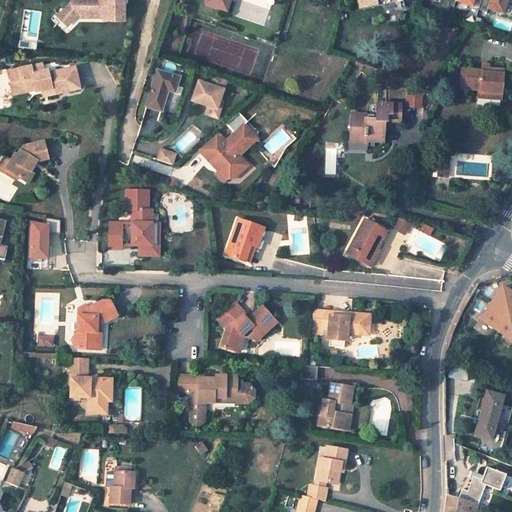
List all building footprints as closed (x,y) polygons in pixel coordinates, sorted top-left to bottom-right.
[(123,19),(123,0),(125,0),(124,0),(69,0),(70,3),(62,13),(71,21),(79,13),(80,13),(80,15),(102,15),(102,18),(102,19),(123,19)] [(205,0),(204,5),(224,12),(228,1),(225,0),(205,0)] [(357,0),(359,9),(376,6),(375,0),(357,0)] [(480,0),(478,8),(477,10),(485,12),(486,9),(502,14),(505,0),(480,0)] [(71,21),(62,13),(57,18),(67,26),(71,21)] [(37,91),(51,87),(52,90),(68,86),(69,91),(81,88),(76,66),(49,72),(48,68),(43,69),(42,64),(9,71),(12,86),(23,84),(24,89),(36,86),(37,91)] [(486,70),(459,68),(458,89),(474,90),(473,98),(499,100),(501,69),(486,69),(486,70)] [(175,81),(152,73),(141,110),(157,116),(164,93),(170,94),(175,81)] [(215,111),(224,82),(212,78),(209,87),(196,83),(190,103),(215,111)] [(422,98),(408,97),(408,111),(422,112),(422,98)] [(397,132),(399,109),(375,107),(374,119),(352,117),(350,139),(366,140),(366,145),(380,146),(380,132),(397,132)] [(209,160),(221,171),(216,176),(223,183),(233,173),(242,174),(249,167),(240,157),(239,153),(246,146),(235,135),(226,143),(216,132),(196,150),(207,162),(209,160)] [(350,139),(349,147),(366,149),(366,145),(366,140),(350,139)] [(12,163),(7,170),(17,178),(24,183),(35,167),(34,166),(37,162),(38,163),(39,164),(49,162),(45,144),(24,149),(19,157),(17,156),(12,163)] [(157,148),(155,161),(172,164),(174,151),(157,148)] [(7,170),(12,163),(6,158),(0,165),(0,170),(15,181),(17,178),(7,170)] [(448,176),(448,161),(439,161),(439,176),(448,176)] [(151,226),(151,210),(148,210),(148,195),(128,194),(127,213),(132,213),(131,248),(138,248),(150,248),(151,226)] [(411,225),(400,220),(393,234),(404,239),(411,225)] [(264,230),(237,221),(224,257),(243,263),(249,248),(256,251),(264,230)] [(385,234),(363,222),(343,257),(360,266),(368,251),(374,254),(385,234)] [(109,223),(108,249),(121,250),(121,223),(109,223)] [(137,258),(158,258),(159,226),(151,226),(150,248),(138,248),(137,258)] [(250,266),(256,251),(249,248),(243,263),(250,266)] [(360,266),(368,271),(377,256),(374,254),(368,251),(360,266)] [(511,334),(511,291),(503,286),(483,315),(511,334)] [(91,349),(96,349),(97,325),(103,325),(119,313),(109,301),(100,308),(93,310),(82,312),(82,317),(78,317),(78,337),(70,341),(76,349),(91,349)] [(226,320),(219,326),(223,331),(218,349),(234,353),(239,338),(248,330),(251,334),(257,340),(274,324),(260,308),(247,320),(244,322),(240,317),(242,315),(233,304),(221,315),(226,320)] [(345,320),(327,318),(327,315),(310,312),(308,336),(320,336),(321,330),(326,331),(325,348),(340,349),(341,344),(345,344),(345,338),(359,339),(365,332),(367,319),(345,317),(345,320)] [(214,321),(219,326),(226,320),(221,315),(214,321)] [(248,330),(239,338),(242,341),(251,334),(248,330)] [(88,415),(100,415),(101,400),(111,400),(111,394),(112,380),(90,380),(87,380),(88,360),(71,360),(69,400),(89,400),(88,415)] [(448,376),(460,379),(463,370),(451,366),(448,376)] [(205,420),(205,400),(191,400),(191,396),(191,391),(201,391),(205,396),(225,398),(225,395),(234,395),(238,399),(248,400),(254,395),(254,388),(249,381),(241,380),(241,375),(236,375),(236,371),(226,371),(226,374),(204,374),(194,374),(193,370),(174,370),(174,391),(190,391),(189,419),(193,424),(200,424),(205,420)] [(327,428),(345,432),(347,419),(350,419),(351,410),(352,399),(350,398),(351,390),(331,388),(327,407),(323,407),(323,409),(321,417),(329,419),(327,428)] [(191,391),(191,396),(191,400),(205,400),(205,396),(201,391),(191,391)] [(173,393),(161,392),(160,403),(173,404),(174,396),(173,393)] [(501,399),(488,396),(477,437),(491,441),(501,399)] [(33,433),(36,428),(12,422),(10,428),(33,433)] [(112,425),(112,433),(127,434),(127,429),(123,426),(112,425)] [(51,444),(54,444),(55,440),(48,437),(43,445),(50,448),(51,444)] [(192,449),(199,457),(204,453),(198,445),(192,449)] [(340,489),(345,470),(349,471),(352,458),(332,454),(329,466),(323,465),(321,473),(324,473),(322,485),(340,489)] [(12,469),(22,473),(30,467),(27,461),(12,469)] [(6,482),(16,486),(22,473),(12,469),(6,482)] [(499,491),(505,476),(486,469),(481,481),(484,482),(493,486),(492,489),(499,491)] [(132,475),(111,474),(110,490),(106,490),(105,505),(125,508),(126,497),(129,497),(132,475)] [(484,482),(481,481),(472,477),(467,493),(461,491),(458,500),(477,506),(485,486),(483,486),(484,482)] [(59,493),(66,495),(70,485),(63,482),(59,493)] [(327,492),(312,489),(310,500),(318,502),(325,503),(327,492)] [(316,511),(318,502),(310,500),(304,498),(296,496),(291,511),(316,511)] [(458,500),(447,497),(445,508),(459,511),(476,511),(477,506),(458,500)]
